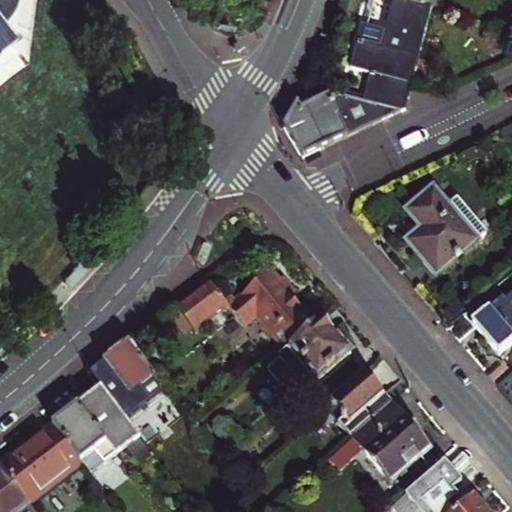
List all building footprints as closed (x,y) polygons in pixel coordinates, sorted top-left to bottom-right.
[(0,0),(0,59),(12,50),(1,32),(8,23),(13,12),(14,0),(0,0)] [(375,71),(368,101),(406,109),(432,8),(400,0),(393,0),(383,43),(370,40),(363,68),(375,71)] [(304,158),(406,109),(368,101),(339,114),(329,92),(306,87),(285,127),(304,158)] [(437,276),(486,235),(457,202),(449,209),(433,191),(409,212),(423,229),(407,242),(437,276)] [(257,319),(286,354),(318,327),(303,309),(301,310),(292,299),(295,297),(283,282),(281,283),(273,274),(237,305),(232,299),(226,304),(208,282),(176,307),(198,334),(228,309),(245,330),(257,319)] [(511,298),(507,303),(505,300),(474,327),(500,358),(511,347),(511,298)] [(353,355),(325,321),(318,327),(286,354),(281,358),(309,391),(353,355)] [(130,410),(137,405),(130,396),(155,377),(129,343),(89,374),(102,391),(153,456),(161,450),(130,410)] [(341,424),(353,439),(387,410),(381,403),(387,399),(368,376),(336,403),(348,418),(341,424)] [(130,396),(137,405),(161,385),(155,377),(130,396)] [(157,462),(153,456),(102,391),(81,408),(120,458),(130,449),(143,465),(147,462),(151,467),(157,462)] [(387,410),(394,404),(388,397),(387,399),(381,403),(387,410)] [(387,410),(353,439),(391,485),(433,450),(394,404),(387,410)] [(56,428),(84,465),(98,454),(108,467),(120,458),(81,408),(56,428)] [(86,467),(84,465),(56,428),(4,469),(36,508),(86,467)] [(462,485),(442,461),(389,507),(392,511),(460,511),(463,509),(457,502),(459,500),(453,493),(462,485)] [(38,511),(36,508),(4,469),(0,472),(0,511),(38,511)] [(485,511),(475,499),(463,509),(460,511),(485,511)]
